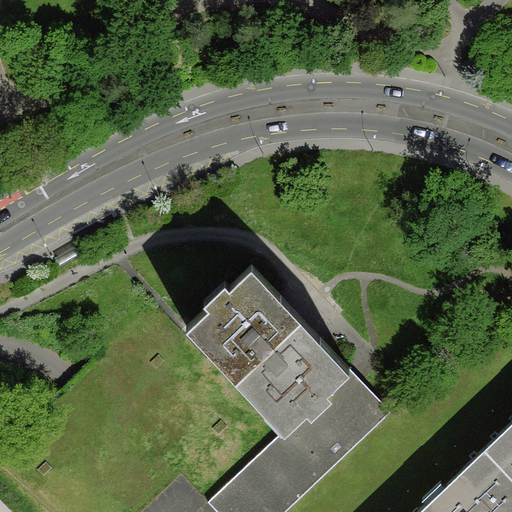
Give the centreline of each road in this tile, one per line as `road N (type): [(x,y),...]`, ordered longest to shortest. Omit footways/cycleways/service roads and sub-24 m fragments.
road 1 (secondary): [(511,125),(426,95),(285,90),(195,112),(0,217)]
road 2 (secondary): [(0,251),(160,165),(264,133),(402,132),(511,168)]
